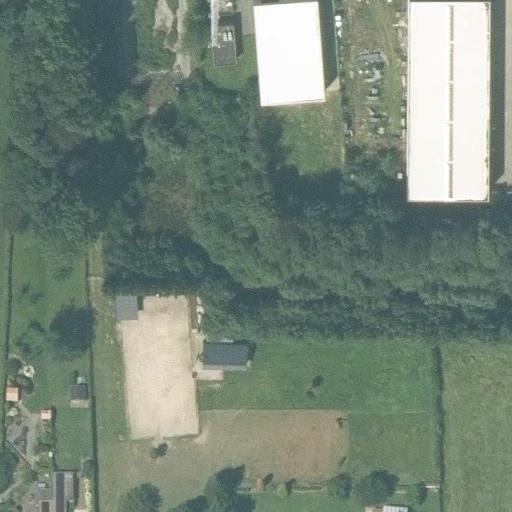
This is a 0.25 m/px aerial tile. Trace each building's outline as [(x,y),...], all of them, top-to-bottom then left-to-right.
[(317,0),(253,0),(261,98),(324,94),(317,0)] [(426,1),(425,202),(505,203),(506,1),(426,1)] [(236,62),(233,22),(211,24),(214,64),(236,62)] [(119,318),(139,317),(138,284),(117,284),(119,318)] [(237,342),(198,340),(198,360),(237,362),(237,342)] [(70,389),(70,403),(86,403),(86,389),(70,389)] [(7,403),(17,403),(17,390),(7,390),(7,403)] [(51,476),(52,503),(51,511),(66,511),(66,504),(73,504),(73,475),(51,476)] [(37,511),(51,511),(52,503),(37,503),(37,511)]
